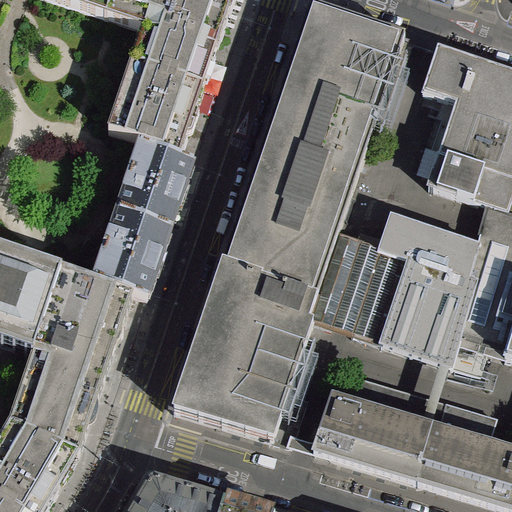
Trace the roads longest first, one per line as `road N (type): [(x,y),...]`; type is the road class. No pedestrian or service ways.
road 1 (residential): [(134,440),(277,0)]
road 2 (residential): [(375,511),(134,440)]
